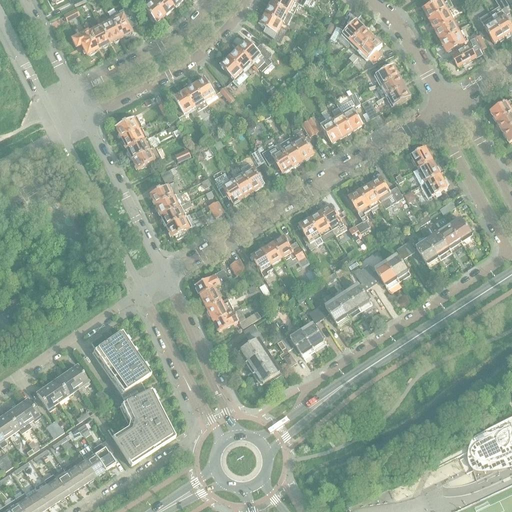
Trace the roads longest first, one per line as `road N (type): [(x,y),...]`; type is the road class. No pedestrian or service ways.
road 1 (residential): [(163,278),(447,106)]
road 2 (residential): [(511,255),(307,389),(297,411)]
road 3 (secondary): [(511,274),(324,399)]
road 4 (residential): [(86,119),(203,52),(248,0)]
road 5 (residential): [(179,368),(198,417),(190,438),(85,511)]
road 6 (residential): [(62,132),(142,290)]
road 7 (residential): [(163,278),(86,119)]
road 8 (residential): [(236,435),(163,278)]
road 9 (residential): [(0,388),(142,290)]
road 10 (residential): [(212,0),(160,45),(71,90)]
road 11 (residential): [(447,106),(441,128),(511,255)]
road 12 (residential): [(447,106),(404,28),(370,0)]
